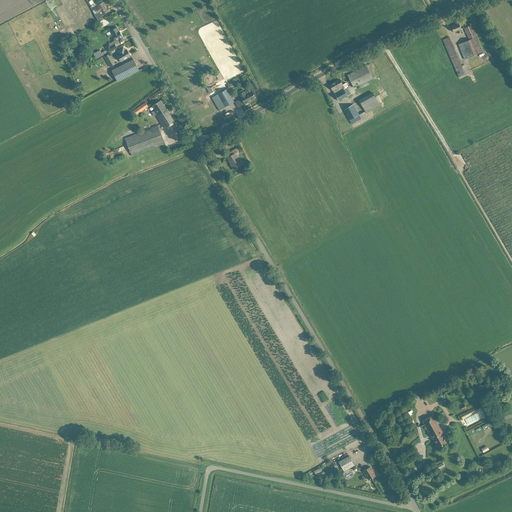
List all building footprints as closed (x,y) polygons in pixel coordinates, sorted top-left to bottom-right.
[(103,3),(99,5),(98,6),(98,7),(95,8),(98,13),(94,15),(99,22),(101,21),(105,18),(103,14),(108,11),(103,3)] [(459,23),(451,26),(454,32),(456,31),(458,34),(462,32),(463,34),(466,33),(464,28),(461,29),(459,23)] [(469,40),(458,44),(464,59),(482,52),(471,25),(464,28),(469,40)] [(117,27),(113,30),(110,31),(115,41),(118,39),(119,42),(124,39),(117,27)] [(445,39),(443,40),(459,77),(468,74),(467,72),(464,65),(462,66),(449,37),(445,39)] [(128,52),(126,50),(125,51),(123,47),(117,51),(119,54),(117,55),(121,62),(131,56),(128,51),(128,52)] [(107,62),(112,59),(109,54),(104,57),(107,62)] [(112,71),(117,79),(117,81),(135,72),(139,70),(134,59),(129,62),(112,70),(112,71)] [(373,78),(369,70),(366,66),(347,75),(354,88),(358,86),(359,89),(369,84),(369,83),(368,83),(367,81),(373,78)] [(345,88),(342,84),(340,79),(330,85),(333,90),(339,101),(350,94),(347,87),(345,88)] [(244,92),(240,94),(242,97),(241,98),(242,98),(243,100),(245,104),(248,102),(255,97),(254,94),(258,92),(253,83),(249,85),(251,89),(252,91),(245,95),(244,92)] [(215,95),(212,97),(219,110),(223,108),(225,107),(234,102),(232,98),(227,89),(222,91),(218,94),(215,95)] [(359,100),(366,113),(380,105),(373,92),(359,100)] [(175,122),(161,100),(153,105),(158,113),(156,115),(165,128),(175,122)] [(132,118),(148,106),(145,102),(129,114),(132,118)] [(343,110),(352,124),(366,116),(364,112),(359,115),(353,104),(343,110)] [(158,126),(153,127),(125,139),(132,156),(160,145),(165,143),(158,126)] [(235,153),(238,151),(236,148),(228,153),(229,156),(227,158),(232,166),(232,167),(234,171),(242,166),(235,153)] [(433,415),(427,419),(423,421),(432,439),(433,438),(438,447),(446,443),(440,432),(441,431),(433,415)] [(335,468),(341,465),(344,470),(354,465),(349,456),(339,462),(333,465),(335,468)] [(372,470),(370,467),(363,471),(369,480),(376,476),(373,472),(372,470)]
